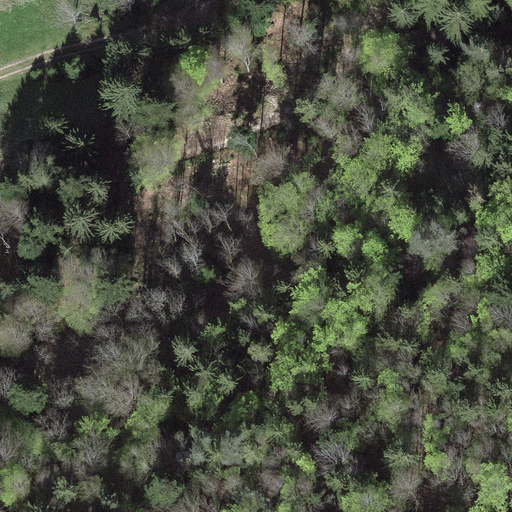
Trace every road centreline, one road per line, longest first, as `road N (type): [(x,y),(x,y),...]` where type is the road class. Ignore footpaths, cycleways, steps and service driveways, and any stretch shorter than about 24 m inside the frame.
road 1 (track): [(0,151),(177,135),(291,79),(359,0)]
road 2 (track): [(199,0),(185,16),(130,39),(0,76)]
